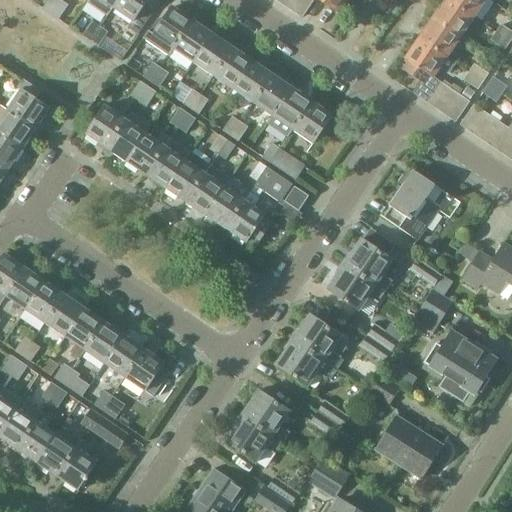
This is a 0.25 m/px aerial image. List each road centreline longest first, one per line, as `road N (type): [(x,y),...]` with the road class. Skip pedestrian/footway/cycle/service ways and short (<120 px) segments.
road 1 (residential): [(233,359),(26,218),(70,153)]
road 2 (residential): [(233,359),(399,112)]
road 3 (residential): [(399,112),(230,0)]
road 4 (residential): [(135,511),(233,359)]
road 5 (residential): [(511,185),(399,112)]
